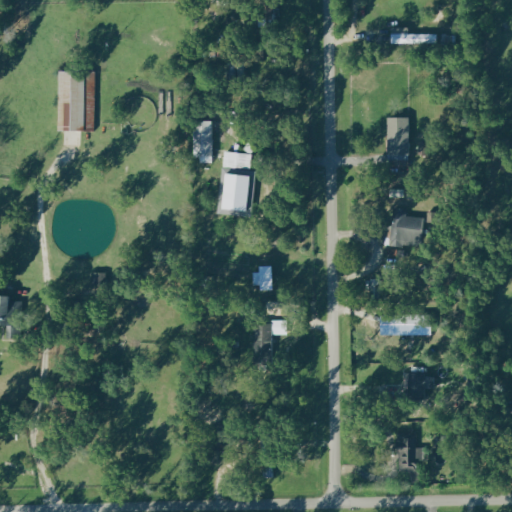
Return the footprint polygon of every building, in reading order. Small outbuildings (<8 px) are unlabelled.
[(391,44),(427,43),(427,34),(403,34),(403,27),(390,27),(391,44)] [(56,130),(95,131),(97,71),(57,70),(56,130)] [(387,154),(410,154),(410,117),(387,117),(387,154)] [(214,160),(213,120),(193,121),(193,161),(214,160)] [(220,209),(245,211),(249,172),(248,172),(249,153),(224,151),(220,209)] [(392,225),(386,225),(385,244),(418,246),(420,213),(407,212),(407,209),(393,208),(392,225)] [(272,289),(271,266),(253,266),(254,290),(272,289)] [(5,295),(4,324),(11,325),(10,338),(26,338),(27,316),(19,316),(20,295),(5,295)] [(253,324),(253,353),(273,352),(272,323),(253,324)] [(417,433),(396,433),(395,452),(399,453),(398,471),(416,472),(416,462),(426,463),(427,448),(416,447),(417,433)] [(274,477),(274,462),(262,462),(262,478),(274,477)]
